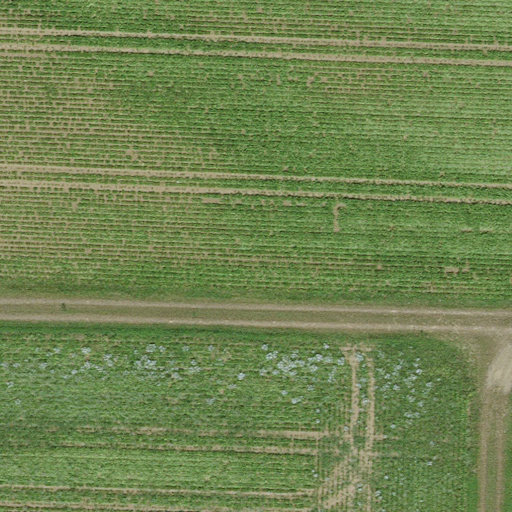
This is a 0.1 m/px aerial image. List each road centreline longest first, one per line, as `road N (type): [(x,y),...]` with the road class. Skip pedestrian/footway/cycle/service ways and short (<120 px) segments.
road 1 (track): [(0,313),(511,329)]
road 2 (track): [(511,361),(501,387),(497,511)]
